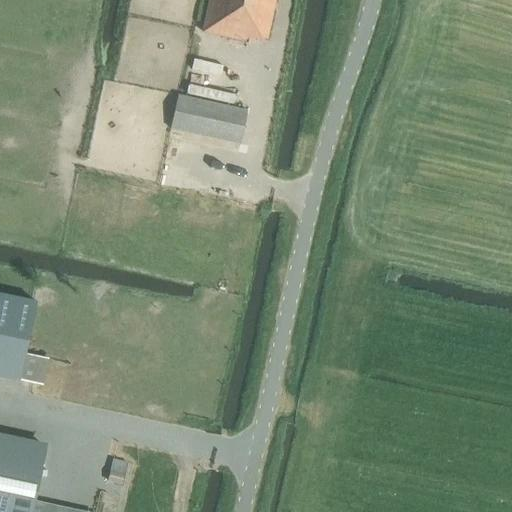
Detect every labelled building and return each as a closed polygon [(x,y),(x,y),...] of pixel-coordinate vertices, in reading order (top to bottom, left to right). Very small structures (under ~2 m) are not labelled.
[(208,0),(201,34),(245,43),(247,39),(262,42),(263,41),(267,42),(276,0),(208,0)] [(119,52),(129,54),(144,57),(147,40),(123,35),(119,52)] [(192,59),(189,73),(225,81),(228,67),(192,59)] [(204,138),(222,142),(239,146),(247,112),(177,96),(169,130),(204,138)] [(0,294),(0,376),(18,381),(19,379),(42,384),(47,359),(24,354),(25,350),(35,303),(0,294)] [(36,511),(50,448),(0,437),(0,511),(36,511)] [(127,464),(113,461),(108,482),(122,485),(127,464)]
